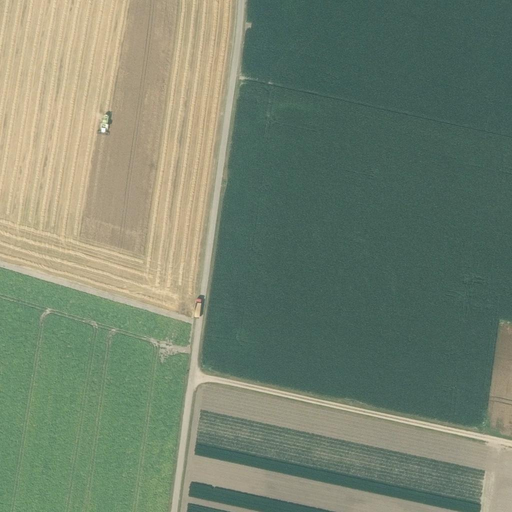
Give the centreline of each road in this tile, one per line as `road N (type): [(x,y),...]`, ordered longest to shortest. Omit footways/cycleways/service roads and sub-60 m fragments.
road 1 (unclassified): [(173,511),(234,0)]
road 2 (track): [(191,375),(511,442)]
